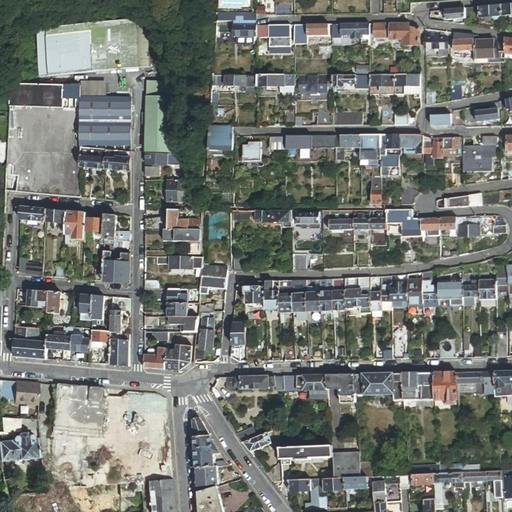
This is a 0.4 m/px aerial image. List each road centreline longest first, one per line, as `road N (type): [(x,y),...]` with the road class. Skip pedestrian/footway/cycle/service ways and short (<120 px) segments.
road 1 (residential): [(511,244),(425,270),(232,279),(227,372)]
road 2 (residential): [(511,365),(227,372)]
road 3 (residential): [(138,211),(13,200),(10,282)]
road 4 (residential): [(511,1),(422,10),(418,20),(511,35)]
road 5 (residential): [(511,95),(431,110),(423,119),(432,133),(511,132)]
road 6 (residential): [(511,185),(432,197),(426,208),(511,221)]
road 7 (unclassified): [(285,511),(185,382)]
road 8 (residential): [(136,379),(7,369)]
road 9 (unclassified): [(185,382),(188,511)]
road 10 (residential): [(10,282),(137,292)]
